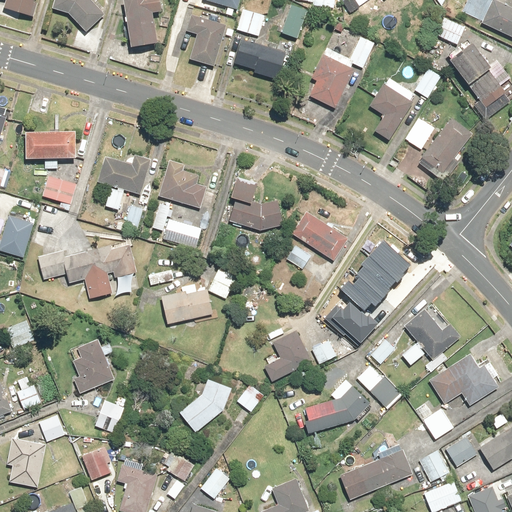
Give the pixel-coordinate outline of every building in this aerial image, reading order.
[(34,0),(0,0),(5,2),(3,11),(32,20),(37,5),(34,4),(34,0)] [(104,16),(87,0),(53,0),(51,10),(67,15),(85,34),(104,16)] [(156,0),(131,0),(121,2),(129,50),(156,45),(151,15),(159,14),(156,0)] [(201,0),(202,1),(236,11),(239,0),(201,0)] [(357,0),(347,0),(344,2),(351,15),(362,8),(357,0)] [(511,10),(492,1),(481,25),(511,39),(511,10)] [(311,13),(288,3),(277,28),(300,38),(311,13)] [(267,16),(245,9),(237,32),(259,39),(267,16)] [(225,27),(191,17),(185,33),(196,36),(188,62),(212,69),(225,27)] [(469,29),(447,19),(440,36),(461,45),(469,29)] [(285,54),(240,41),(233,65),(254,71),(253,75),(276,82),(285,54)] [(470,45),(446,63),(465,88),(466,87),(485,111),(505,96),(487,72),(489,71),(470,45)] [(353,71),(322,57),(310,82),(315,84),(308,99),(334,111),(353,71)] [(443,78),(430,69),(417,91),(430,99),(443,78)] [(412,105),(383,86),(369,108),(383,117),(372,133),(388,143),(412,105)] [(441,176),(472,136),(450,119),(419,160),(441,176)] [(415,124),(405,139),(424,151),(438,129),(424,120),(419,126),(415,124)] [(21,134),(22,161),(73,159),(72,132),(21,134)] [(103,158),(96,183),(139,195),(149,161),(133,156),(130,166),(103,158)] [(167,161),(157,197),(199,209),(205,188),(194,185),(197,177),(181,172),(183,165),(167,161)] [(9,174),(0,171),(0,189),(5,191),(9,174)] [(80,184),(48,177),(43,197),(75,205),(80,184)] [(232,201),(225,221),(259,232),(282,225),(275,202),(261,206),(249,202),(254,185),(232,178),(225,199),(232,201)] [(155,228),(165,231),(168,218),(172,205),(161,203),(155,228)] [(146,208),(131,205),(125,228),(141,232),(146,208)] [(305,213),(290,235),(332,262),(347,239),(305,213)] [(32,223),(7,217),(0,243),(0,251),(23,258),(32,223)] [(204,227),(168,218),(165,231),(163,240),(199,249),(204,227)] [(384,239),(370,254),(398,280),(412,266),(384,239)] [(62,252),(36,259),(42,281),(65,275),(67,284),(83,280),(88,301),(111,295),(106,274),(113,273),(114,279),(136,273),(129,245),(110,250),(109,246),(63,257),(62,252)] [(314,255),(298,245),(288,260),(304,271),(314,255)] [(358,274),(360,276),(383,298),(398,280),(370,254),(360,263),(364,267),(358,274)] [(237,281),(218,273),(210,291),(230,299),(237,281)] [(350,279),(341,289),(366,311),(372,303),(376,306),(383,298),(360,276),(354,283),(350,279)] [(159,297),(166,326),(211,315),(205,290),(186,295),(185,291),(159,297)] [(340,303),(329,315),(359,340),(374,323),(349,301),(344,307),(340,303)] [(423,310),(403,327),(431,361),(459,338),(448,325),(440,331),(423,310)] [(322,322),(305,330),(321,365),(338,357),(322,322)] [(310,362),(295,331),(270,343),(278,359),(261,367),(269,382),(310,362)] [(401,345),(388,333),(371,351),(383,364),(401,345)] [(112,380),(97,341),(76,349),(80,358),(71,361),(78,378),(72,380),(77,394),(112,380)] [(348,341),(338,346),(343,357),(353,352),(348,341)] [(468,355),(428,381),(443,404),(460,394),(468,407),(497,389),(482,366),(477,369),(468,355)] [(375,362),(359,378),(390,411),(407,395),(375,362)] [(31,373),(13,380),(27,412),(45,405),(31,373)] [(178,413),(194,433),(222,411),(229,389),(206,381),(201,395),(178,413)] [(266,397),(251,385),(239,401),(254,412),(266,397)] [(0,386),(0,417),(11,413),(0,386)] [(307,434),(352,422),(369,404),(351,387),(340,399),(303,409),(308,427),(305,428),(307,434)] [(127,406),(107,399),(98,425),(118,432),(127,406)] [(59,413),(40,422),(50,444),(69,436),(59,413)] [(491,471),(511,458),(511,427),(477,449),(491,471)] [(467,436),(446,449),(458,468),(479,454),(467,436)] [(36,489),(44,445),(10,439),(5,465),(11,467),(7,483),(36,489)] [(105,446),(83,455),(95,482),(116,473),(105,446)] [(174,449),(162,466),(187,482),(198,466),(174,449)] [(438,449),(420,460),(433,483),(451,473),(438,449)] [(337,477),(347,501),(411,475),(401,450),(337,477)] [(119,511),(145,511),(156,474),(119,464),(114,482),(126,485),(118,511),(119,511)] [(232,478),(218,467),(202,489),(216,499),(232,478)] [(260,511),(307,511),(308,511),(295,479),(269,489),(276,505),(260,511)] [(456,481),(426,493),(433,511),(437,511),(464,501),(456,481)] [(506,511),(494,484),(470,494),(477,511),(506,511)] [(76,502),(79,511),(92,511),(83,487),(72,491),(76,502)] [(73,511),(70,503),(46,511),(73,511)]
